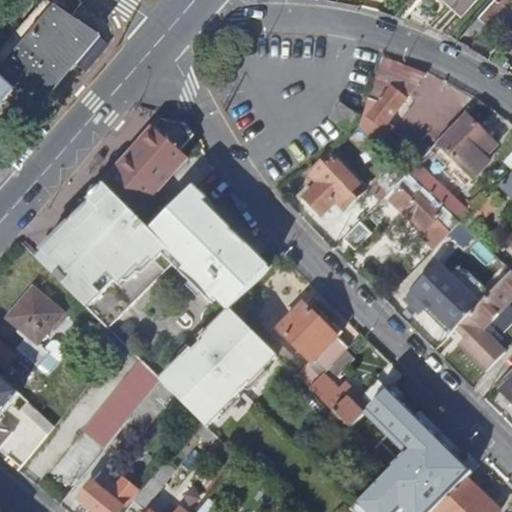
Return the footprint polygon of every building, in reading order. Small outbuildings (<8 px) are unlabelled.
[(10,39),(0,50),(0,69),(18,86),(37,104),(98,33),(45,0),(43,0),(23,25),(33,34),(21,47),(10,39)] [(447,0),(464,15),(477,0),(447,0)] [(511,0),(493,0),(472,23),(483,33),(489,26),(493,30),(511,8),(511,0)] [(379,70),(371,101),(381,102),(391,88),(406,100),(425,74),(384,59),(379,70)] [(0,104),(18,86),(0,69),(0,104)] [(371,101),(364,130),(384,148),(396,131),(388,126),(406,100),(391,88),(381,102),(371,101)] [(328,116),(348,133),(359,120),(340,103),(328,116)] [(463,114),(437,143),(474,179),(488,163),(480,155),(491,141),(463,114)] [(109,188),(139,218),(190,162),(182,154),(195,139),(192,134),(190,129),(188,125),(164,120),(106,185),(109,188)] [(303,197),(319,216),(334,203),(343,214),(366,192),(351,175),(353,173),(340,158),(338,160),(333,154),(310,175),(317,184),(303,197)] [(397,163),(377,185),(387,195),(409,175),(397,163)] [(419,184),(430,195),(461,224),(463,226),(473,216),(418,165),(409,175),(419,184)] [(511,177),(503,188),(511,196),(511,177)] [(419,184),(409,196),(414,201),(419,196),(425,200),(430,195),(419,184)] [(109,188),(38,260),(91,312),(110,331),(175,264),(211,299),(216,294),(231,310),(232,311),(257,283),(272,268),(207,204),(209,202),(196,189),(154,233),(139,218),(109,188)] [(389,202),(424,235),(420,239),(433,252),(451,235),(461,224),(430,195),(425,200),(419,196),(414,201),(409,196),(401,189),(389,202)] [(473,216),(463,226),(493,255),(507,240),(511,236),(511,235),(511,221),(496,238),(480,223),(497,205),(489,198),(473,216)] [(359,223),(343,239),(355,251),(372,234),(359,223)] [(489,267),(503,281),(511,272),(497,259),(489,267)] [(431,273),(472,313),(478,307),(437,267),(431,273)] [(404,301),(419,316),(424,312),(449,337),(461,325),(472,313),(431,273),(404,301)] [(460,343),(489,373),(508,354),(490,337),(496,330),(491,325),(511,302),(511,274),(478,307),(472,313),(461,325),(470,333),(460,343)] [(38,346),(64,314),(33,288),(7,319),(28,338),(17,350),(38,368),(45,374),(50,374),(66,355),(66,350),(60,344),(52,342),(44,351),(38,346)] [(279,331),(312,362),(298,376),(310,389),(322,376),(347,349),(304,306),(279,331)] [(206,334),(208,335),(193,350),(192,349),(161,381),(200,420),(204,425),(274,354),(239,318),(232,311),(231,310),(206,334)] [(0,374),(21,393),(30,402),(42,413),(47,406),(24,385),(34,372),(0,342),(0,374)] [(132,416),(161,381),(139,363),(80,434),(102,452),(132,416)] [(0,450),(14,434),(0,422),(0,419),(21,393),(0,374),(0,450)] [(310,389),(351,430),(364,418),(347,401),(338,393),(322,376),(310,389)] [(511,403),(511,379),(500,392),(511,403)] [(161,381),(132,416),(146,428),(164,405),(172,412),(178,412),(194,428),(200,420),(161,381)] [(378,382),(360,400),(371,410),(388,392),(378,382)] [(338,393),(347,401),(351,398),(342,388),(338,393)] [(433,511),(465,480),(472,473),(389,391),(388,392),(371,410),(366,416),(407,456),(357,506),(363,511),(399,511),(402,510),(404,511),(433,511)] [(23,410),(50,434),(57,426),(42,413),(30,402),(23,410)] [(166,463),(135,500),(145,508),(175,471),(166,463)] [(78,500),(92,511),(121,511),(138,492),(124,480),(119,487),(101,472),(78,500)] [(433,511),(495,511),(465,480),(433,511)]
